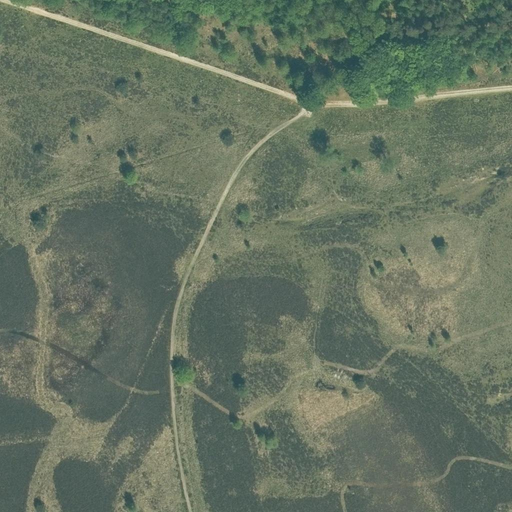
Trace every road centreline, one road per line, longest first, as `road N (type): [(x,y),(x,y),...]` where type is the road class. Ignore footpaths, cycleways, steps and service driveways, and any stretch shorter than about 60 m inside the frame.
road 1 (track): [(314,102),(3,0)]
road 2 (track): [(511,91),(314,102)]
